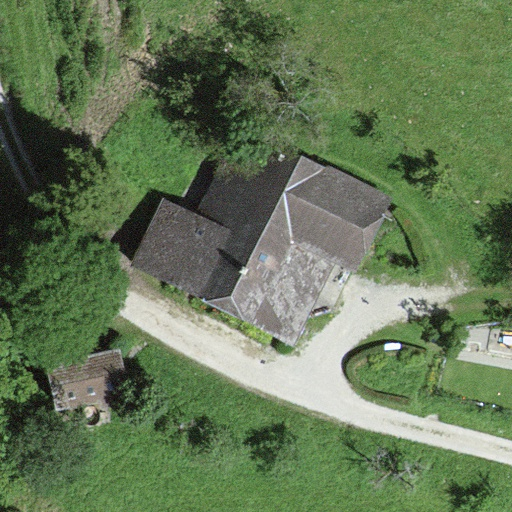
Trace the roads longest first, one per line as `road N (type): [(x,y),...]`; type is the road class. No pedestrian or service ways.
road 1 (track): [(284,380),(109,288),(45,209),(0,100)]
road 2 (track): [(284,380),(511,295)]
road 3 (track): [(511,455),(364,414),(284,380)]
